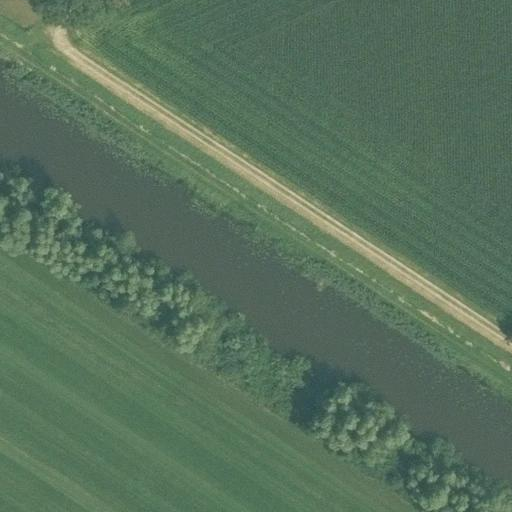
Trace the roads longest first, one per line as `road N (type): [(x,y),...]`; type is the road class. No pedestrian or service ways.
road 1 (track): [(18,57),(511,380)]
road 2 (track): [(511,344),(62,46)]
